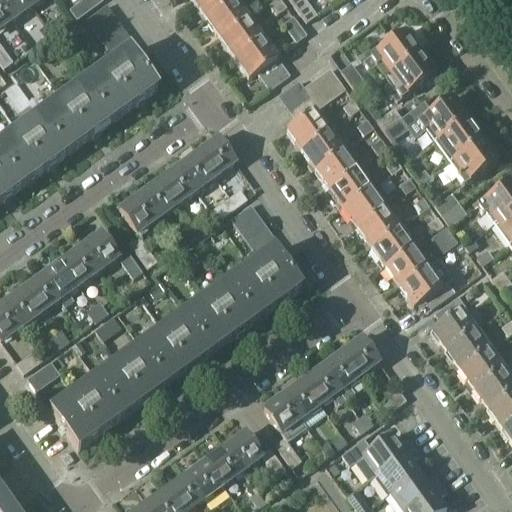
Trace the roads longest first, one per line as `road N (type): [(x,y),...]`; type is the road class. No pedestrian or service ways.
road 1 (residential): [(355,304),(71,511)]
road 2 (residential): [(0,259),(209,106)]
road 3 (residential): [(355,304),(506,511)]
road 4 (residential): [(209,106),(355,304)]
road 5 (residential): [(511,113),(431,0)]
road 6 (residential): [(136,0),(209,106)]
road 7 (residential): [(70,511),(0,412)]
